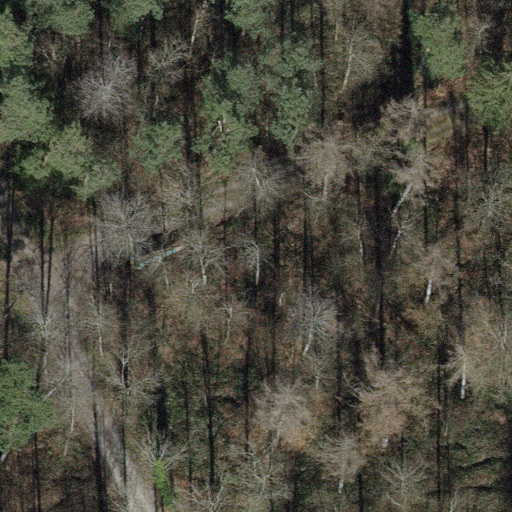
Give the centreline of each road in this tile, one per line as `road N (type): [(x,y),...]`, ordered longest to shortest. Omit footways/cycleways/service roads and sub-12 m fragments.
road 1 (track): [(511,94),(27,260),(0,262)]
road 2 (track): [(0,201),(143,511)]
